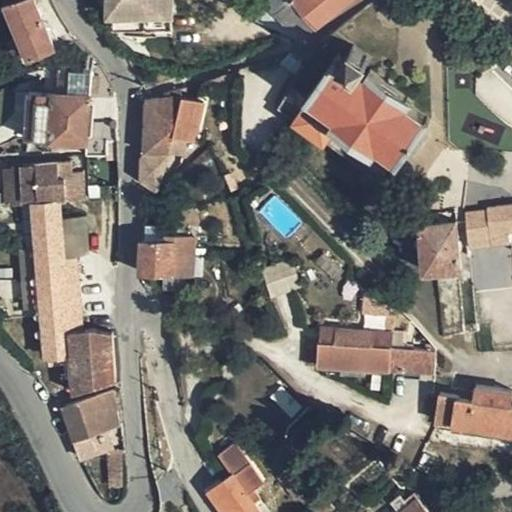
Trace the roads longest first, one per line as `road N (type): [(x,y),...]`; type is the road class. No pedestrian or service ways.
road 1 (tertiary): [(129,311),(129,97),(68,0)]
road 2 (residential): [(129,311),(159,322),(180,437),(217,511)]
road 3 (tertiary): [(131,511),(137,473),(129,311)]
road 4 (tertiary): [(0,360),(25,389),(87,511)]
